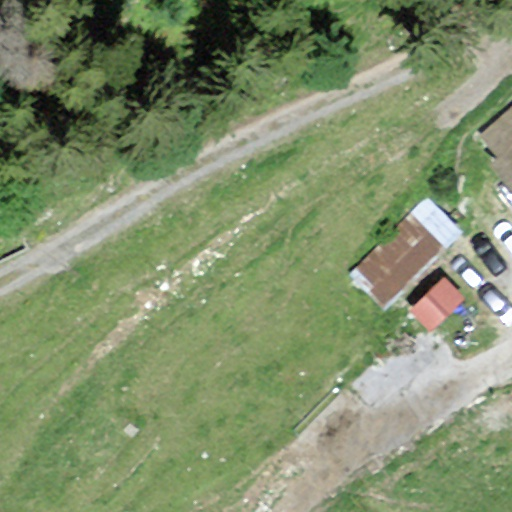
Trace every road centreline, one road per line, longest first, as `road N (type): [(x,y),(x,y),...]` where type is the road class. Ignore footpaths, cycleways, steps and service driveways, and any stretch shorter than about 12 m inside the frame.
road 1 (track): [(0,273),(177,173),(511,20)]
road 2 (track): [(511,353),(435,386),(326,454),(281,511)]
